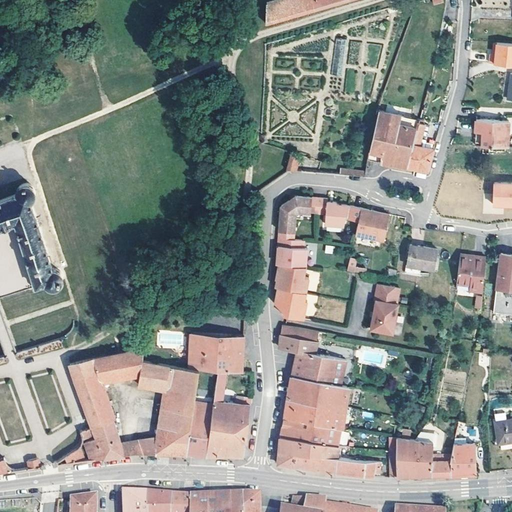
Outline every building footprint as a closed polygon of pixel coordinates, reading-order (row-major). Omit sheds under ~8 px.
[(322,7),(347,0),(275,0),(268,2),(267,23),(322,7)] [(347,39),(336,37),(331,74),(342,75),(347,39)] [(511,43),(498,42),(497,54),(494,54),(492,54),(491,63),(511,64),(511,43)] [(408,166),(419,118),(377,111),(369,159),(387,162),(408,166)] [(428,170),(436,142),(431,141),(430,147),(419,144),(422,134),(426,135),(429,124),(424,123),(425,122),(422,122),(423,119),(419,118),(408,166),(420,169),(428,170)] [(484,133),(483,146),(509,148),(510,121),(478,119),(477,132),(484,133)] [(302,155),(291,152),(287,169),(290,169),(297,170),(302,155)] [(340,168),(340,174),(363,177),(364,170),(340,168)] [(0,228),(17,222),(35,281),(34,282),(35,285),(36,284),(46,281),(48,284),(50,285),(52,287),(55,287),(57,287),(59,286),(61,285),(63,283),(64,281),(65,279),(65,276),(65,274),(64,272),(62,270),(60,268),(58,267),(56,267),(53,267),(32,200),(34,199),(36,197),(37,194),(37,192),(37,189),(36,186),(34,183),(31,182),(28,181),(25,181),(23,182),(20,184),(19,186),(17,188),(17,191),(17,194),(0,200),(0,228)] [(511,182),(495,182),(494,205),(511,205),(511,182)] [(286,199),(290,200),(297,201),(300,193),(293,192),(286,199)] [(313,195),(300,193),(297,201),(290,200),(286,199),(279,206),(278,231),(294,232),(295,218),(303,218),(304,211),(311,212),(313,195)] [(338,201),(329,199),(329,197),(313,195),(311,212),(327,213),(326,221),(333,222),(334,216),(346,219),(347,219),(350,205),(338,203),(338,201)] [(358,220),(354,236),(358,237),(359,235),(385,240),(390,214),(381,213),(350,205),(347,219),(358,220)] [(333,222),(326,221),(326,223),(344,226),(346,219),(334,216),(333,222)] [(278,248),(277,264),(279,264),(306,266),(307,248),(303,247),(304,240),(293,239),(294,232),(278,231),(278,248)] [(439,250),(410,244),(406,272),(419,274),(421,267),(435,269),(439,250)] [(511,254),(501,253),(493,312),(511,313),(511,254)] [(469,256),(461,255),(456,286),(470,288),(470,290),(482,292),(485,261),(474,260),(469,259),(469,256)] [(357,258),(350,257),(348,270),(354,271),(356,265),(357,258)] [(306,266),(279,264),(278,275),(278,280),(279,279),(279,287),(281,287),(309,292),(310,277),(305,276),(306,266)] [(367,267),(356,265),(354,271),(365,273),(367,267)] [(401,287),(379,283),(376,298),(377,299),(372,328),(394,332),(400,302),(398,302),(401,287)] [(309,292),(281,287),(281,294),(280,303),(290,314),(290,317),(310,318),(311,300),(309,299),(309,292)] [(476,295),(474,308),(481,309),(483,296),(476,295)] [(295,364),(292,375),(340,384),(346,359),(347,350),(338,349),(338,351),(328,350),(327,355),(315,353),(319,332),(282,325),(280,335),(280,347),(298,350),(295,364)] [(200,368),(219,370),(226,370),(242,371),(244,349),(244,335),(192,333),(190,367),(200,368)] [(59,340),(47,344),(49,351),(61,347),(59,340)] [(95,358),(103,380),(140,373),(138,384),(165,388),(157,437),(155,453),(186,453),(195,402),(200,368),(190,367),(142,360),(144,348),(144,347),(95,358)] [(95,358),(71,362),(93,426),(115,419),(114,416),(115,413),(103,380),(95,358)] [(226,370),(219,370),(216,391),(215,397),(215,401),(222,402),(226,370)] [(289,391),(346,401),(349,386),(340,384),(292,375),(290,384),(289,391)] [(287,406),(285,417),(341,427),(346,401),(289,391),(287,406)] [(237,396),(236,403),(251,404),(252,397),(237,396)] [(236,403),(222,402),(215,401),(214,405),(213,416),(212,419),(224,421),(223,430),(247,433),(249,417),(251,404),(236,403)] [(204,403),(195,402),(186,453),(194,453),(207,455),(212,419),(213,416),(202,415),(204,403)] [(202,415),(213,416),(214,405),(204,403),(202,415)] [(283,426),(281,436),(347,446),(348,440),(340,439),(341,427),(285,417),(283,426)] [(66,457),(53,463),(104,458),(109,458),(125,456),(121,441),(115,419),(93,426),(80,430),(83,439),(82,443),(79,446),(66,457)] [(224,421),(212,419),(207,455),(225,454),(228,454),(244,453),(247,433),(223,430),(224,421)] [(511,420),(495,423),(499,445),(511,443),(511,420)] [(459,421),(458,427),(473,430),(475,425),(459,421)] [(434,441),(433,445),(436,445),(437,433),(420,431),(415,439),(434,441)] [(347,446),(281,436),(280,444),(279,451),(350,459),(351,447),(347,446)] [(433,452),(433,445),(434,441),(415,439),(396,436),(397,451),(398,476),(408,476),(432,475),(433,452)] [(155,453),(157,437),(121,441),(125,456),(129,454),(135,453),(155,453)] [(475,443),(454,443),(452,454),(433,452),(432,475),(455,474),(470,473),(476,473),(475,443)] [(350,459),(279,451),(277,464),(283,464),(312,469),(332,471),(365,476),(374,476),(374,473),(380,473),(381,460),(360,460),(350,459)] [(389,451),(390,476),(398,476),(397,451),(389,451)] [(4,456),(0,458),(0,472),(20,469),(17,468),(14,468),(9,466),(8,465),(7,463),(4,456)] [(28,459),(29,468),(40,466),(39,459),(37,458),(36,457),(28,459)] [(123,491),(123,511),(147,511),(147,492),(137,492),(123,491)] [(161,494),(147,492),(147,511),(171,511),(172,494),(161,494)] [(259,511),(260,508),(260,494),(244,493),(205,495),(190,495),(190,511),(308,511),(303,511),(306,498),(299,497),(298,500),(296,510),(290,509),(280,508),(279,511),(259,511)] [(172,494),(171,511),(190,511),(190,495),(179,495),(172,494)] [(76,497),(72,498),(69,511),(95,511),(96,495),(76,497)] [(296,510),(298,500),(292,498),(290,509),(296,510)] [(369,511),(353,509),(337,507),(326,505),(326,500),(306,498),(303,511),(308,511),(369,511)]
